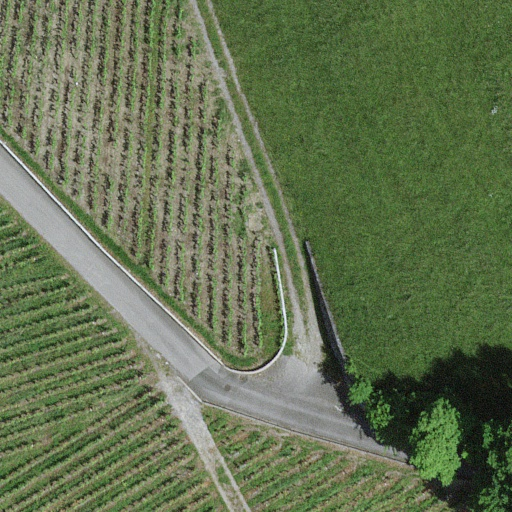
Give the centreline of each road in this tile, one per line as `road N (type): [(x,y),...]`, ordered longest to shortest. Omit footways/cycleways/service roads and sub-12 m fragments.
road 1 (unclassified): [(511,475),(325,423),(217,379),(0,166)]
road 2 (track): [(298,413),(306,325),(280,218),(202,0)]
